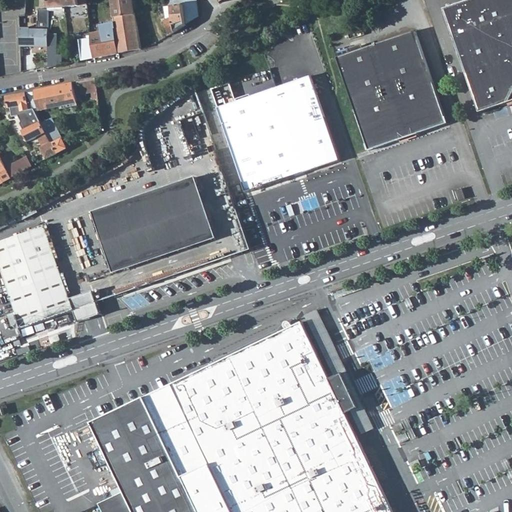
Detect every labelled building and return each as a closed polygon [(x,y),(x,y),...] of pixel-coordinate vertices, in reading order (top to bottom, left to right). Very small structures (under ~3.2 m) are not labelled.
[(48,0),(50,8),(88,4),(87,0),(48,0)] [(111,0),(121,52),(142,49),(132,0),(111,0)] [(182,0),(183,4),(185,23),(198,14),(196,0),(182,0)] [(479,110),(511,98),(511,0),(463,0),(444,7),(479,110)] [(185,23),(183,4),(170,6),(171,15),(163,20),(168,34),(185,23)] [(20,24),(21,45),(50,45),(50,34),(50,15),(38,15),(38,25),(35,25),(35,23),(20,24)] [(91,37),(92,58),(119,53),(115,28),(90,32),(91,37)] [(447,125),(415,33),(337,59),(369,152),(447,125)] [(58,60),(58,34),(50,34),(50,45),(50,66),(60,64),(60,60),(58,60)] [(83,60),(92,58),(91,37),(79,40),(83,60)] [(339,162),(309,76),(217,107),(247,194),(339,162)] [(97,78),(82,80),(85,99),(99,97),(97,78)] [(35,109),(61,104),(61,106),(77,103),(73,83),(27,92),(35,109)] [(27,92),(7,96),(10,108),(11,108),(13,117),(19,116),(23,123),(22,125),(31,141),(39,137),(47,133),(35,109),(27,92)] [(52,142),(47,133),(39,137),(43,147),(52,142)] [(52,143),(57,154),(58,154),(68,148),(63,138),(52,143)] [(43,147),(41,147),(47,159),(57,154),(52,143),(52,142),(43,147)] [(9,178),(10,178),(32,167),(27,156),(10,164),(7,156),(1,159),(8,175),(9,178)] [(112,270),(215,236),(194,174),(91,209),(112,270)] [(68,295),(44,223),(0,238),(0,264),(17,324),(65,308),(71,305),(68,295)] [(89,314),(98,311),(94,298),(91,290),(81,293),(70,296),(77,318),(89,314)] [(353,409),(365,432),(367,430),(375,427),(339,353),(318,310),(313,312),(307,315),(336,377),(341,375),(344,373),(360,406),(356,408),(353,409)] [(329,380),(302,321),(197,371),(89,422),(122,492),(131,511),(390,511),(344,414),(353,409),(356,408),(360,406),(344,373),(341,375),(336,377),(329,380)] [(403,423),(394,427),(398,434),(407,430),(403,423)] [(407,431),(398,436),(402,443),(411,438),(407,431)] [(102,511),(131,511),(122,492),(98,504),(102,511)]
